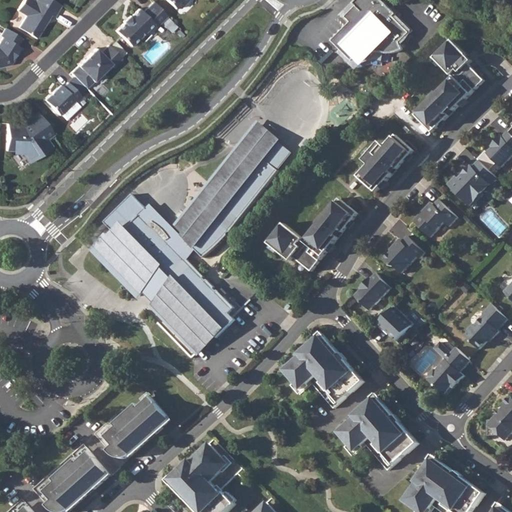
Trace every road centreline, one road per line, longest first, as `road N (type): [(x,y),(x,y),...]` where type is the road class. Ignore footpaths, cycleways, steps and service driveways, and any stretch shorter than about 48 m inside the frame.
road 1 (residential): [(40,253),(138,152),(199,118),(299,2)]
road 2 (residential): [(253,0),(17,228)]
road 3 (residential): [(324,301),(365,236),(511,85)]
road 4 (residential): [(138,483),(324,301)]
road 5 (residential): [(324,301),(424,416),(450,431)]
road 6 (residential): [(0,98),(19,91),(113,0)]
